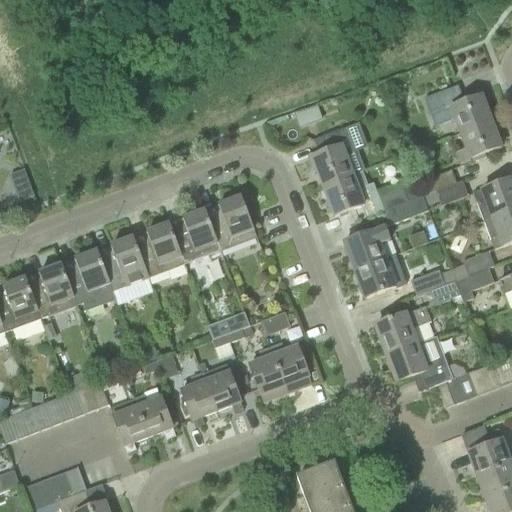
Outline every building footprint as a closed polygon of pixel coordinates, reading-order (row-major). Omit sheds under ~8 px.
[(480,99),(458,108),(451,91),(424,101),(434,130),(452,123),(457,138),(490,125),(480,99)] [(316,108),(293,116),(298,129),(320,121),(316,108)] [(458,166),(500,150),(490,125),(457,138),(462,150),(453,154),(458,166)] [(318,158),(311,161),(322,191),(361,176),(360,173),(363,172),(356,152),(354,153),(352,150),(345,131),(313,143),(318,158)] [(461,184),(454,186),(450,174),(417,186),(422,200),(461,185),(461,184)] [(357,191),(366,188),(361,176),(322,191),(333,219),(364,208),(357,191)] [(482,225),(511,213),(511,183),(511,182),(472,196),(482,225)] [(439,209),(467,199),(461,185),(422,200),(426,209),(438,205),(439,209)] [(382,215),(422,200),(417,186),(377,201),(382,215)] [(219,254),(256,240),(240,200),(218,208),(220,214),(207,219),(205,213),(204,214),(219,254)] [(414,213),(426,209),(422,200),(382,215),(387,229),(416,219),(414,213)] [(493,253),(511,246),(511,213),(482,225),(493,253)] [(184,267),(219,254),(204,214),(182,222),(184,227),(171,232),(169,227),(168,227),(184,267)] [(148,281),(184,267),(168,227),(146,235),(148,241),(135,246),(133,240),(132,241),(148,281)] [(380,247),(389,244),(384,230),(376,234),(375,233),(343,245),(354,274),(386,261),(380,247)] [(112,294),(148,281),(132,241),(110,249),(112,254),(99,259),(97,254),(96,254),(112,294)] [(61,267),(60,268),(76,308),(81,306),(85,315),(115,303),(112,294),(96,254),(74,262),(76,268),(63,273),(61,267)] [(487,271),(492,269),(487,255),(461,265),(463,269),(450,273),(454,284),(487,272),(487,271)] [(400,273),(391,276),(386,261),(354,274),(364,302),(405,287),(400,273)] [(40,321),(76,308),(60,268),(38,276),(40,281),(27,287),(25,281),(40,321)] [(470,294),(493,285),(487,272),(454,284),(459,298),(470,294)] [(450,273),(448,274),(447,273),(438,276),(437,274),(409,284),(415,299),(454,284),(450,273)] [(509,312),(511,310),(511,278),(498,284),(509,312)] [(0,324),(4,335),(40,321),(25,281),(2,290),(4,295),(0,296),(0,324)] [(429,310),(459,298),(454,284),(415,299),(415,300),(423,297),(429,310)] [(470,294),(459,298),(462,305),(473,301),(470,294)] [(411,332),(430,325),(424,310),(407,317),(374,329),(386,359),(417,347),(411,332)] [(284,316),(260,325),(266,340),(290,331),(284,316)] [(229,347),(253,338),(249,329),(226,338),(229,347)] [(214,352),(229,347),(226,338),(211,344),(214,352)] [(428,392),(437,388),(446,385),(452,383),(435,340),(417,347),(386,359),(396,385),(422,376),(428,392)] [(297,350),(283,355),(280,348),(270,352),(287,396),(311,387),(297,350)] [(153,351),(142,355),(146,365),(157,361),(153,351)] [(263,406),(287,396),(270,352),(262,355),(264,361),(247,367),(263,406)] [(166,361),(158,364),(161,372),(175,367),(172,358),(166,361)] [(511,385),(511,359),(502,363),(511,386),(511,385)] [(500,390),(511,386),(502,363),(491,367),(500,390)] [(145,378),(161,372),(158,364),(142,370),(145,378)] [(488,395),(500,390),(491,367),(479,372),(488,395)] [(226,368),(202,377),(204,384),(216,414),(231,409),(233,416),(243,413),(236,394),(228,374),(226,368)] [(477,399),(488,395),(479,372),(468,376),(477,399)] [(240,376),(234,379),(237,390),(244,387),(240,376)] [(466,403),(477,399),(468,376),(457,381),(466,403)] [(192,388),(180,393),(187,412),(194,431),(203,428),(201,420),(216,414),(204,384),(202,377),(190,381),(192,388)] [(102,395),(117,389),(114,381),(100,386),(88,390),(97,412),(97,413),(108,409),(102,395)] [(454,407),(466,403),(457,381),(452,383),(446,385),(454,407)] [(445,411),(454,407),(446,385),(437,388),(445,411)] [(88,390),(76,394),(85,417),(97,412),(88,390)] [(85,417),(76,394),(65,399),(74,421),(85,417)] [(62,426),(74,421),(65,399),(54,403),(62,426)] [(175,438),(167,420),(160,400),(136,409),(147,440),(163,434),(165,442),(175,438)] [(0,402),(0,418),(4,419),(9,405),(0,402)] [(50,430),(62,426),(54,403),(42,408),(50,430)] [(50,430),(42,408),(30,412),(39,434),(50,430)] [(133,446),(147,440),(136,409),(112,418),(126,457),(135,453),(133,446)] [(27,439),(39,434),(30,412),(19,416),(27,439)] [(16,443),(27,439),(19,416),(7,421),(16,443)] [(0,435),(4,448),(16,443),(7,421),(0,423),(0,435)] [(476,480),(511,467),(511,466),(511,452),(507,455),(498,432),(486,437),(483,429),(482,430),(489,448),(467,457),(476,480)] [(0,468),(10,465),(6,454),(0,456),(0,468)] [(351,511),(334,467),(296,482),(307,511),(351,511)] [(484,502),(511,491),(511,469),(511,467),(476,480),(484,502)] [(67,475),(76,497),(86,493),(77,470),(76,470),(76,471),(67,475)] [(55,479),(63,502),(76,497),(67,475),(55,479)] [(7,484),(10,491),(19,487),(16,478),(8,481),(7,484)] [(52,506),(56,504),(63,502),(55,479),(44,483),(52,506)] [(33,488),(41,510),(52,506),(44,483),(33,488)] [(28,511),(35,511),(41,510),(33,488),(21,492),(23,496),(28,511)] [(487,511),(511,511),(511,491),(484,502),(487,511)] [(86,511),(80,496),(86,494),(86,493),(76,497),(63,502),(56,504),(58,511),(107,511),(105,505),(87,511),(86,511)] [(28,511),(23,496),(11,500),(15,511),(28,511)]
